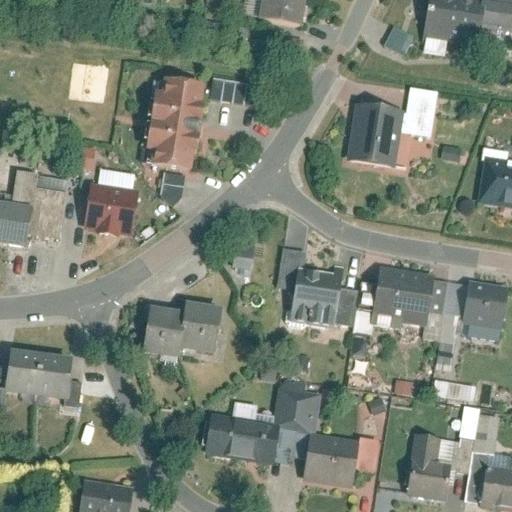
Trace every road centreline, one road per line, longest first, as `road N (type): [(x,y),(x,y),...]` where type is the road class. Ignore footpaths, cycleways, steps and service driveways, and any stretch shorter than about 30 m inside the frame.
road 1 (residential): [(511,262),(338,226),(264,172)]
road 2 (residential): [(204,511),(180,499),(144,443),(86,296)]
road 3 (residential): [(86,296),(197,242),(264,172)]
road 4 (residential): [(264,172),(315,108),(363,0)]
